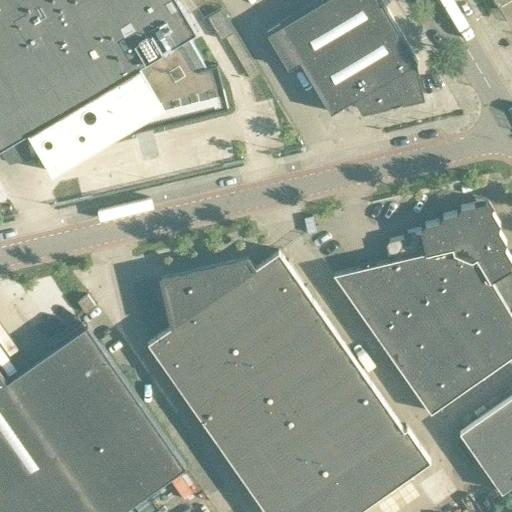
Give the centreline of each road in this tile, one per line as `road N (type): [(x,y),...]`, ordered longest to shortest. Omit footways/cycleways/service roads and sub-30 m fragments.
road 1 (tertiary): [(511,142),(0,253)]
road 2 (unknown): [(401,0),(449,79),(449,92),(314,134)]
road 3 (unknown): [(27,181),(262,123)]
road 4 (unknown): [(314,134),(241,0)]
road 5 (unknown): [(192,0),(262,123)]
road 6 (unclassified): [(511,117),(443,0)]
